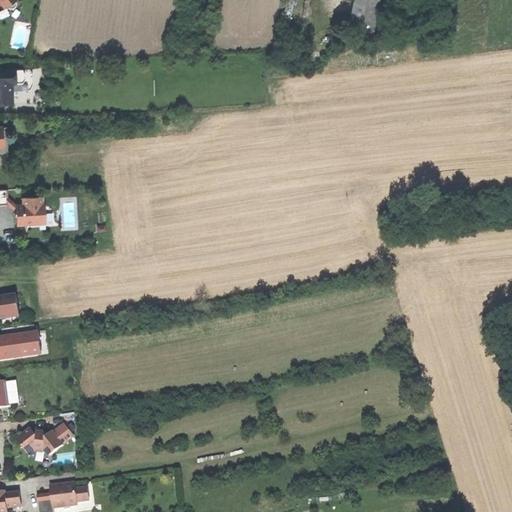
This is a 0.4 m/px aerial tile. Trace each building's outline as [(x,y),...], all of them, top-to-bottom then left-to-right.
[(352,0),(348,29),(374,34),(380,0),(352,0)] [(0,103),(12,103),(11,91),(11,86),(26,86),(29,80),(29,74),(26,69),(0,69),(0,103)] [(29,69),(26,69),(29,74),(29,80),(26,86),(11,86),(11,91),(30,90),(33,84),(32,74),(29,69)] [(6,127),(1,127),(2,147),(0,146),(0,156),(7,156),(8,154),(7,128),(6,127)] [(20,209),(16,209),(16,211),(16,218),(17,224),(25,224),(27,225),(31,225),(33,223),(39,223),(38,216),(45,216),(45,204),(44,204),(43,197),(42,197),(23,198),(23,205),(20,209)] [(7,198),(7,204),(16,211),(16,209),(15,205),(7,198)] [(0,297),(0,319),(20,316),(16,295),(0,297)] [(34,325),(2,330),(3,337),(35,333),(34,325)] [(35,333),(3,337),(0,337),(0,360),(42,355),(39,332),(35,333)] [(6,381),(0,381),(0,407),(10,406),(6,381)] [(33,448),(35,450),(43,451),(45,450),(50,455),(74,436),(65,424),(54,432),(53,431),(47,436),(46,434),(42,433),(38,433),(35,434),(30,428),(17,439),(28,452),(33,448)] [(77,504),(77,500),(75,487),(75,483),(74,482),(62,484),(50,485),(51,494),(52,499),(53,508),(77,504)] [(75,487),(77,500),(90,499),(88,486),(75,487)] [(5,494),(7,506),(21,504),(20,492),(5,494)] [(53,511),(53,508),(52,499),(38,501),(39,511),(53,511)]
